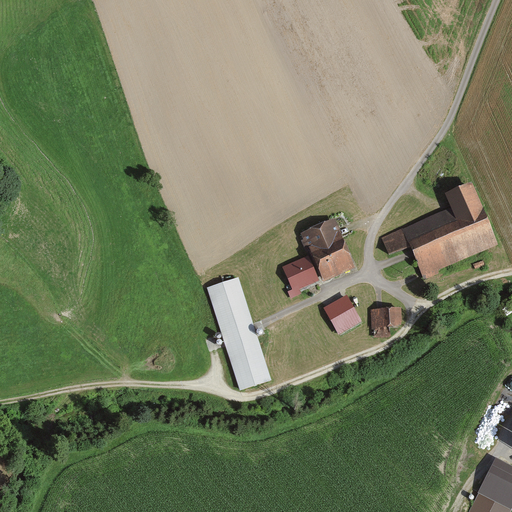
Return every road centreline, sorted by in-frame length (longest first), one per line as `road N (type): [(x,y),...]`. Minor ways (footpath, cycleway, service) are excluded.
road 1 (track): [(419,314),(392,344),(254,398),(140,384),(0,403)]
road 2 (track): [(498,0),(449,122),(369,245),(379,284),(419,314)]
